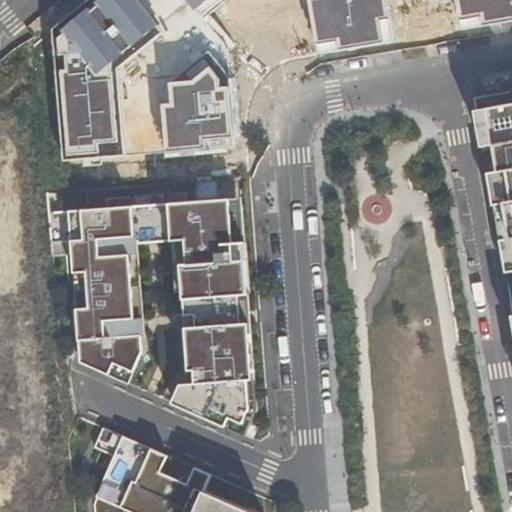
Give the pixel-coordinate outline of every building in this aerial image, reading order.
[(143,172),(141,59),(69,60),(69,94),(110,93),(110,111),(70,111),(70,135),(93,134),(94,159),(108,159),(109,172),(143,172)] [(511,93),(475,100),(478,113),(484,149),(496,147),(500,174),(489,176),(494,206),(504,204),(511,241),(500,243),(506,274),(511,272),(511,93)] [(237,260),(232,198),(48,213),(52,254),(74,253),(83,365),(130,384),(144,353),(143,335),(138,335),(131,245),(189,240),(190,264),(184,265),(192,371),(198,370),(199,383),(183,384),(175,404),(228,427),(233,418),(246,424),(253,409),(251,380),(257,380),(252,323),(244,324),(243,311),(251,311),(247,260),(237,260)] [(0,510),(21,509),(4,298),(0,298),(0,510)] [(252,511),(205,492),(212,476),(197,469),(191,480),(164,468),(169,456),(104,428),(96,447),(116,456),(98,497),(133,511),(252,511)]
